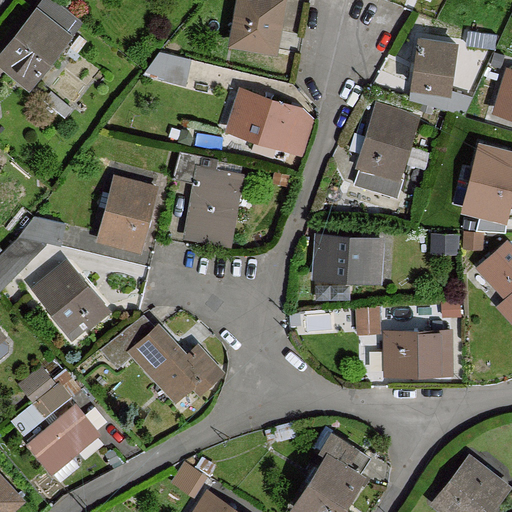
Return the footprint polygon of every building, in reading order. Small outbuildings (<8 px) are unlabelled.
[(52,0),(45,0),(0,58),(0,62),(31,87),(81,22),(52,0)] [(242,0),(235,44),(278,52),(287,0),(242,0)] [(456,47),(420,41),(409,100),(444,111),(456,47)] [(161,51),(144,76),(184,87),(191,59),(161,51)] [(511,70),(510,70),(498,109),(511,113),(511,70)] [(302,108),(241,88),(229,124),(290,144),(302,108)] [(416,120),(379,107),(359,168),(362,169),(395,180),(416,120)] [(503,217),(511,181),(511,152),(479,144),(463,207),(503,217)] [(197,180),(199,166),(201,153),(180,149),(175,176),(197,180)] [(239,172),(199,166),(197,180),(188,233),(228,239),(239,172)] [(395,180),(362,169),(356,187),(396,200),(402,183),(395,180)] [(157,189),(116,180),(101,240),(143,250),(157,189)] [(34,216),(16,237),(42,243),(57,247),(60,235),(63,223),(34,216)] [(379,277),(382,237),(318,233),(315,273),(379,277)] [(16,237),(0,253),(0,288),(42,243),(16,237)] [(511,246),(507,240),(479,265),(511,303),(511,246)] [(108,311),(71,263),(40,287),(72,328),(81,321),(87,328),(108,311)] [(378,306),(358,306),(359,329),(378,329),(378,306)] [(144,313),(100,347),(117,365),(133,350),(175,397),(191,382),(199,389),(220,369),(198,345),(186,354),(158,322),(155,325),(144,313)] [(382,329),(367,329),(369,370),(384,369),(382,329)] [(450,329),(386,330),(387,371),(451,369),(450,329)] [(0,332),(0,360),(10,351),(10,344),(0,332)] [(58,384),(69,375),(64,369),(53,379),(58,384)] [(43,370),(22,387),(28,395),(35,403),(56,386),(43,370)] [(69,375),(58,384),(59,386),(36,405),(47,418),(77,392),(81,389),(69,375)] [(98,434),(77,409),(32,447),(53,471),(72,455),(98,434)] [(327,451),(293,505),(304,511),(334,511),(371,455),(332,430),(321,447),(327,451)] [(485,511),(508,483),(471,454),(435,500),(450,511),(485,511)] [(72,455),(53,471),(63,483),(82,467),(72,455)] [(0,474),(0,511),(15,511),(26,502),(0,474)] [(241,511),(208,490),(193,511),(241,511)]
